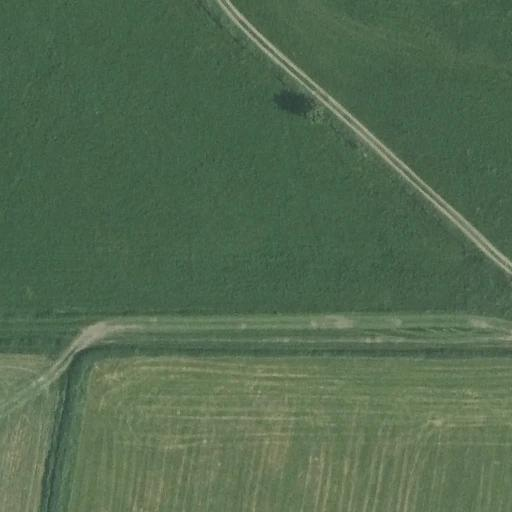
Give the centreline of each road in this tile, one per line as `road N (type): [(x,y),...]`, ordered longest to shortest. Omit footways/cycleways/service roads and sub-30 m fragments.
road 1 (track): [(511,346),(0,339)]
road 2 (track): [(511,268),(220,0)]
